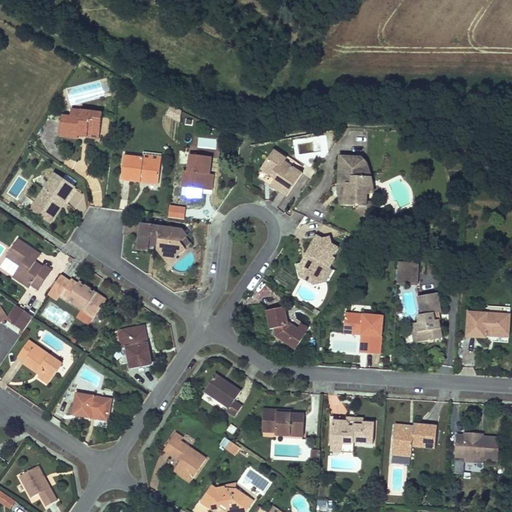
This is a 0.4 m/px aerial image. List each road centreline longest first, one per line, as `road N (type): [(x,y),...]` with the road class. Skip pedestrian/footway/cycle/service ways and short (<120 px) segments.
road 1 (residential): [(511,384),(289,371),(209,324)]
road 2 (residential): [(209,324),(273,230),(264,209),(231,216),(219,287),(207,302)]
road 3 (residential): [(107,470),(209,324)]
road 4 (residential): [(209,324),(103,249),(101,236)]
road 5 (residential): [(0,407),(22,411),(107,470)]
